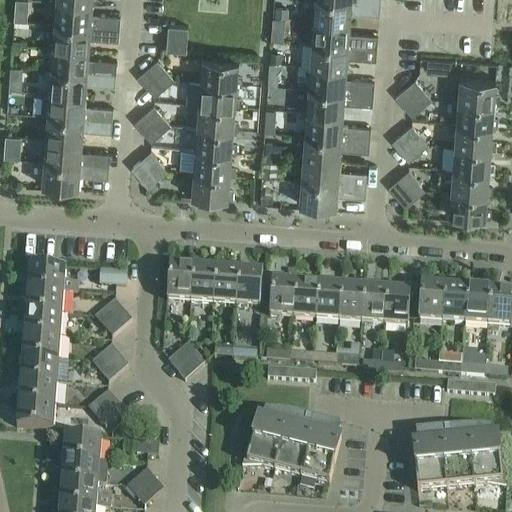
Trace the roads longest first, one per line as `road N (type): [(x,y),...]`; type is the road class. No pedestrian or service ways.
road 1 (residential): [(114,225),(372,244)]
road 2 (residential): [(372,244),(391,0)]
road 3 (residential): [(114,225),(131,0)]
road 4 (residential): [(372,244),(511,253)]
